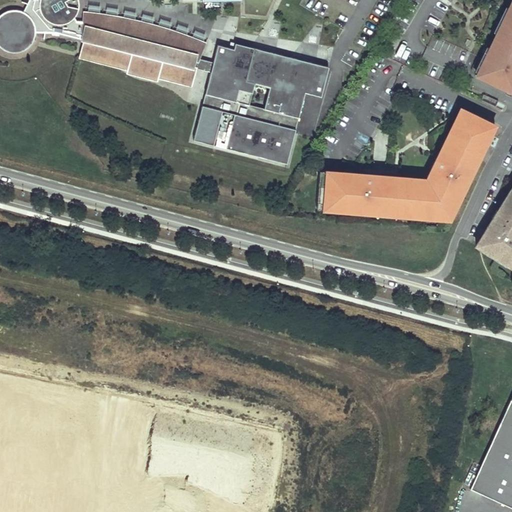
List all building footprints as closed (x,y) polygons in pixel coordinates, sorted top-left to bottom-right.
[(29,0),(23,12),(28,15),(31,19),(33,23),(34,26),(35,33),(57,33),(83,40),(80,52),(108,60),(116,63),(119,64),(123,67),(128,71),(135,75),(140,77),(145,78),(151,78),(157,78),(161,78),(167,77),(170,77),(177,78),(184,79),(193,81),(196,69),(210,73),(205,94),(212,96),(210,108),(203,106),(194,141),(288,163),(305,91),(321,95),(328,65),(235,43),(233,49),(217,45),(213,62),(199,59),(205,45),(194,40),(183,36),(173,32),(162,29),(149,25),(134,22),(126,20),(116,18),(100,16),(83,14),(82,21),(76,21),(74,17),(76,14),(78,9),(79,3),(77,0),(29,0)] [(511,7),(511,9),(502,27),(500,26),(496,33),(495,36),(498,37),(492,49),(485,63),(482,62),(477,72),(476,75),(506,90),(511,77),(511,7)] [(505,7),(493,32),(496,33),(500,26),(502,27),(511,9),(505,7)] [(31,19),(28,15),(23,12),(21,12),(18,11),(12,11),(6,12),(3,14),(0,16),(0,45),(0,46),(3,49),(11,51),(13,51),(18,51),(23,50),(26,48),(31,42),(33,40),(35,33),(34,26),(33,23),(31,19)] [(492,49),(486,46),(474,71),(477,72),(482,62),(485,63),(492,49)] [(212,96),(205,94),(203,106),(210,108),(212,96)] [(466,128),(472,115),(460,109),(453,122),(466,128)] [(461,196),(456,193),(462,182),(466,184),(468,180),(470,176),(466,174),(469,167),(474,169),(488,139),(481,135),(487,122),(472,115),(466,128),(453,122),(441,147),(446,149),(440,162),(435,159),(429,173),(434,175),(431,182),(426,179),(384,176),(384,181),(370,180),(370,175),(355,173),(354,177),(342,176),(343,172),(326,171),(323,210),(359,212),(359,207),(376,209),(375,214),(396,215),(396,210),(446,215),(450,207),(454,209),(461,196)] [(488,139),(495,125),(487,122),(481,135),(488,139)] [(440,162),(446,149),(441,147),(435,159),(440,162)] [(323,210),(326,171),(319,171),(316,209),(323,210)] [(461,196),(466,184),(462,182),(456,193),(461,196)] [(511,187),(497,211),(497,212),(500,214),(495,224),(491,221),(491,222),(484,233),(487,235),(484,240),(480,246),(487,251),(486,253),(498,261),(499,258),(508,264),(507,266),(511,269),(511,187)] [(451,217),(454,209),(450,207),(446,215),(451,217)] [(497,212),(497,211),(496,211),(490,221),(491,222),(491,221),(495,224),(500,214),(497,212)] [(484,233),(475,247),(486,253),(487,251),(480,246),(484,240),(487,235),(484,233)] [(508,264),(499,258),(498,261),(496,263),(506,269),(507,266),(508,264)] [(511,395),(470,489),(511,508),(511,395)]
